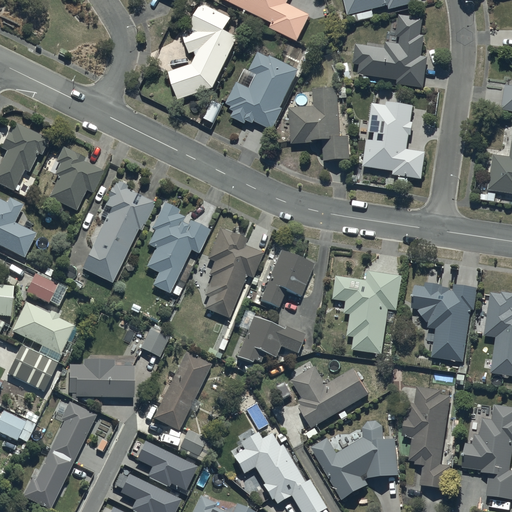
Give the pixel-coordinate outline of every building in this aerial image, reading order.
[(228,0),(272,22),(270,26),(297,40),(310,13),(287,2),(287,0),(228,0)] [(344,0),(348,14),(352,13),(354,20),(373,16),(371,8),(388,4),(389,8),(416,2),(415,0),(344,0)] [(192,63),(169,71),(179,98),(213,87),(237,35),(224,27),(231,17),(217,10),(218,7),(215,5),(215,4),(210,2),(210,3),(208,2),(206,5),(201,2),(187,32),(183,34),(189,52),(194,50),(196,54),(192,63)] [(359,63),(358,74),(397,78),(397,83),(424,86),(427,56),(422,55),(424,34),(421,34),(423,17),(399,14),(399,19),(391,18),(390,35),(386,35),(385,45),(367,42),(367,44),(355,43),(353,62),(359,63)] [(280,106),(298,68),(293,66),(295,61),(286,57),(284,61),(270,54),(269,56),(258,51),(249,69),(245,67),(238,82),(237,81),(226,103),(231,105),(230,108),(234,110),(231,116),(245,122),(246,119),(253,122),(254,120),(272,129),(283,107),(280,106)] [(511,84),(504,83),(501,108),(511,109),(511,84)] [(314,105),(288,106),(291,142),(316,141),(316,137),(322,137),(324,159),(350,157),(348,134),(340,135),(337,92),(339,92),(340,97),(347,97),(346,87),(337,87),(337,86),(312,88),(314,105)] [(367,138),(362,165),(393,170),(393,173),(422,178),(426,151),(407,148),(409,134),(411,134),(413,121),(411,120),(413,104),(387,100),(386,104),(372,102),(368,130),(375,131),(373,139),(367,138)] [(49,138),(16,122),(13,128),(8,125),(7,127),(0,124),(0,125),(0,144),(1,145),(0,146),(6,149),(0,163),(0,184),(13,190),(13,189),(17,191),(20,186),(17,184),(24,169),(28,172),(37,153),(41,154),(49,138)] [(492,153),(487,188),(511,192),(511,136),(509,155),(492,153)] [(59,176),(49,197),(76,210),(85,189),(93,193),(103,170),(82,160),(84,156),(62,146),(55,161),(59,162),(54,174),(59,176)] [(81,267),(111,282),(138,229),(139,229),(144,219),(146,220),(155,202),(126,188),(127,186),(118,181),(117,183),(115,183),(113,188),(111,187),(107,196),(108,197),(99,215),(106,218),(81,267)] [(0,244),(23,257),(36,233),(14,221),(23,204),(9,197),(6,202),(0,199),(0,244)] [(168,292),(169,291),(178,295),(182,288),(173,283),(191,249),(198,253),(210,229),(190,219),(187,224),(182,222),(185,216),(177,212),(179,209),(164,202),(151,227),(155,229),(147,244),(155,248),(146,266),(158,272),(152,284),(168,292)] [(204,308),(228,317),(246,275),(252,277),(262,252),(244,244),(247,238),(220,227),(208,257),(204,255),(203,258),(202,258),(197,270),(196,270),(191,281),(197,284),(195,287),(198,288),(204,308)] [(301,295),(313,263),(281,249),(283,243),(271,239),(265,256),(275,261),(260,299),(279,306),(285,289),(301,295)] [(34,273),(25,291),(57,307),(64,292),(55,288),(58,281),(50,277),(53,270),(47,267),(43,274),(42,274),(41,276),(34,273)] [(382,353),(388,308),(397,309),(402,274),(368,269),(366,279),(336,275),(333,298),(346,300),(344,312),(350,313),(347,335),(354,336),(352,349),(382,353)] [(454,283),(454,286),(454,290),(449,289),(449,285),(439,285),(439,282),(425,281),(425,285),(414,284),(414,292),(412,292),(411,307),(420,308),(418,310),(426,320),(428,321),(428,326),(436,327),(435,330),(427,329),(426,335),(435,337),(432,356),(463,360),(471,308),(475,309),(476,286),(454,283)] [(0,315),(10,316),(12,285),(0,284),(0,315)] [(501,293),(490,291),(484,334),(496,336),(491,371),(511,374),(511,292),(501,291),(501,293)] [(25,301),(11,330),(60,354),(74,325),(59,318),(60,314),(51,310),(49,313),(25,301)] [(253,316),(236,356),(252,361),(253,359),(260,362),(264,352),(275,356),(280,346),(297,353),(304,335),(284,326),(283,329),(253,316)] [(171,339),(149,328),(140,347),(141,348),(135,361),(142,364),(148,351),(159,356),(162,357),(171,339)] [(58,363),(22,345),(7,374),(44,392),(58,363)] [(210,364),(185,351),(152,417),(178,430),(210,364)] [(75,392),(75,396),(133,397),(134,365),(113,365),(114,359),(83,358),(83,364),(69,364),(68,392),(75,392)] [(299,405),(312,427),(338,412),(341,418),(348,415),(344,408),(369,393),(354,367),(326,383),(315,365),(292,379),(303,397),(299,399),(302,404),(299,405)] [(441,463),(451,394),(440,393),(441,389),(417,386),(415,402),(410,401),(408,416),(405,416),(402,435),(412,436),(408,459),(415,460),(415,463),(423,464),(421,484),(447,488),(451,465),(441,463)] [(95,451),(82,444),(97,414),(68,400),(59,419),(63,421),(53,441),(51,440),(48,445),(52,447),(49,454),(51,455),(50,459),(45,457),(35,478),(31,477),(30,480),(25,478),(19,491),(23,493),(22,496),(50,509),(70,468),(68,467),(74,454),(77,455),(90,461),(95,451)] [(486,494),(511,497),(511,469),(510,469),(511,452),(511,404),(493,403),(493,410),(489,409),(490,406),(477,405),(477,408),(473,407),(473,414),(471,414),(468,442),(465,442),(465,448),(463,448),(461,466),(481,469),(481,471),(488,471),(486,494)] [(3,409),(0,415),(0,431),(15,440),(17,436),(26,441),(36,423),(35,422),(38,416),(27,411),(24,417),(27,418),(25,421),(3,409)] [(327,436),(311,446),(342,498),(368,483),(365,478),(368,476),(399,474),(395,435),(384,436),(383,424),(376,420),(368,420),(362,427),(364,437),(337,452),(327,436)] [(213,442),(187,429),(177,449),(203,462),(213,442)] [(304,481),(282,444),(279,446),(271,432),(261,438),(257,431),(239,442),(241,445),(231,451),(233,455),(243,473),(254,466),(264,483),(262,484),(271,499),(273,498),(276,503),(290,495),(300,511),(317,511),(326,507),(308,478),(304,481)] [(186,491),(198,466),(144,440),(135,459),(151,467),(147,476),(169,486),(170,483),(186,491)] [(175,511),(182,500),(128,475),(119,493),(135,501),(131,510),(134,511),(175,511)] [(200,495),(190,511),(254,511),(236,503),(235,504),(230,502),(226,510),(227,511),(215,506),(216,503),(200,495)]
